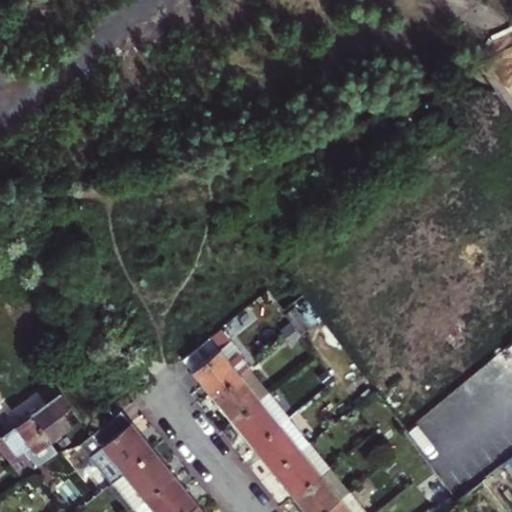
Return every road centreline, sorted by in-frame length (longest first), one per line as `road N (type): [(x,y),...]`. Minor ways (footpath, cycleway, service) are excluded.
road 1 (track): [(0,111),(123,0)]
road 2 (residential): [(169,403),(256,511)]
